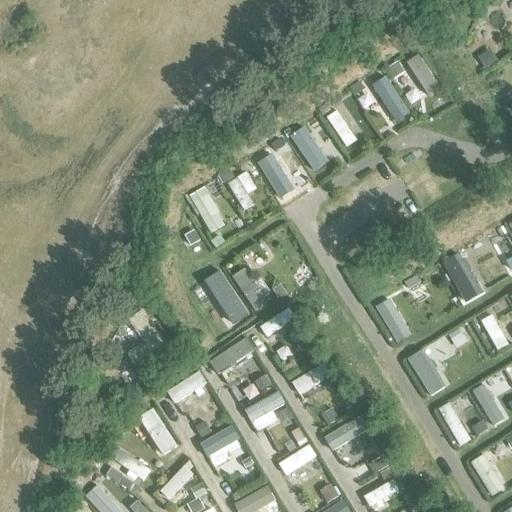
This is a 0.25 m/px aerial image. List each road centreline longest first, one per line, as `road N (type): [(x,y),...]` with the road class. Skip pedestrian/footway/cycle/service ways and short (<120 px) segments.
road 1 (track): [(300,0),(153,137),(83,282),(25,511)]
road 2 (track): [(254,334),(362,511)]
road 3 (track): [(209,369),(295,511)]
road 4 (track): [(164,397),(232,511)]
